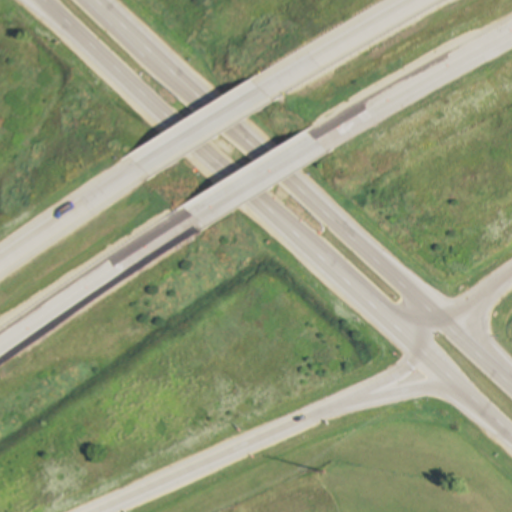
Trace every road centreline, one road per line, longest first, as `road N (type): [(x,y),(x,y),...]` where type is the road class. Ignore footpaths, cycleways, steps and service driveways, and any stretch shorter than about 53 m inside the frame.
road 1 (primary): [(22,0),(424,358)]
road 2 (primary): [(456,330),(103,0)]
road 3 (motorway): [(116,511),(385,393)]
road 4 (motorway): [(0,347),(197,220)]
road 5 (motorway): [(316,149),(511,44)]
road 6 (motorway): [(308,69),(143,173)]
road 7 (motorway): [(143,173),(0,267)]
road 8 (motorway): [(437,0),(308,69)]
road 9 (motorway): [(197,220),(316,149)]
road 10 (primary): [(424,358),(511,440)]
